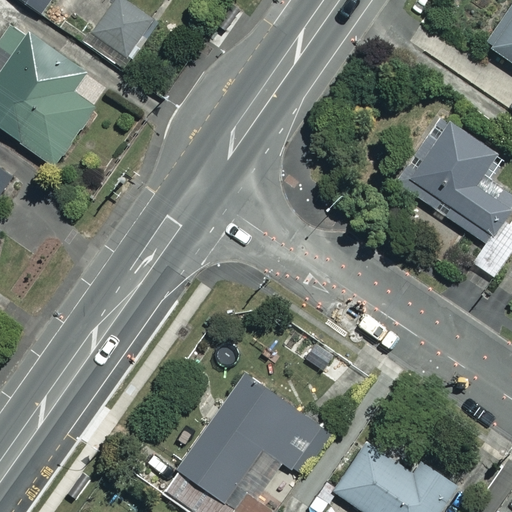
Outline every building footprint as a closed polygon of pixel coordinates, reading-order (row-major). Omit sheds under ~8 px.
[(51,0),(21,0),(43,14),(51,0)] [(153,20),(125,0),(115,0),(89,35),(123,60),(153,20)] [(511,3),(485,44),(511,62),(511,3)] [(86,72),(14,20),(0,39),(0,126),(52,164),(93,106),(72,92),(86,72)] [(496,152),(447,119),(402,186),(487,244),(511,207),(511,194),(481,174),(496,152)] [(0,191),(11,175),(0,167),(0,230),(0,231),(0,230),(0,191)] [(348,367),(315,342),(305,356),(337,381),(348,367)] [(330,435),(243,373),(160,491),(189,511),(271,511),(272,511),(234,483),(260,447),(301,476),(330,435)] [(409,471),(365,441),(331,490),(363,511),(438,511),(457,484),(418,458),(409,471)]
